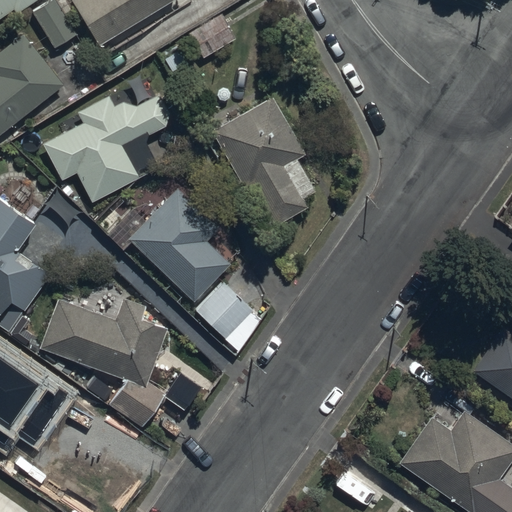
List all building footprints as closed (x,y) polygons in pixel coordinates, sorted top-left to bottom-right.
[(0,0),(0,13),(15,4),(18,9),(31,0),(0,0)] [(61,0),(42,0),(32,6),(53,43),(78,29),(61,0)] [(78,0),(102,38),(164,0),(78,0)] [(236,34),(222,8),(189,26),(203,53),(236,34)] [(0,129),(63,81),(23,29),(0,46),(0,129)] [(77,167),(92,197),(161,163),(145,131),(166,121),(170,108),(161,89),(134,102),(131,96),(116,104),(110,91),(78,107),(84,118),(44,138),(62,174),(77,167)] [(306,147),(273,89),(210,123),(268,225),(309,201),(303,192),(315,185),(297,152),(306,147)] [(108,230),(135,256),(143,247),(203,302),(196,309),(223,334),(222,335),(233,345),(230,348),(235,353),(265,312),(227,276),(223,281),(217,275),(232,259),(206,235),(221,220),(173,176),(152,199),(143,191),(135,200),(123,189),(106,207),(118,219),(108,230)] [(0,187),(0,319),(9,326),(51,267),(33,254),(35,252),(17,239),(36,213),(0,187)] [(56,293),(39,343),(128,374),(109,400),(142,424),(166,390),(148,377),(166,321),(153,316),(154,314),(143,310),(146,299),(124,292),(117,313),(56,293)] [(511,325),(505,320),(472,366),(511,394),(511,325)] [(0,374),(0,444),(39,475),(73,430),(0,374)] [(430,410),(397,456),(472,509),(474,506),(482,511),(511,511),(511,482),(498,472),(511,452),(511,438),(463,403),(449,423),(430,410)]
